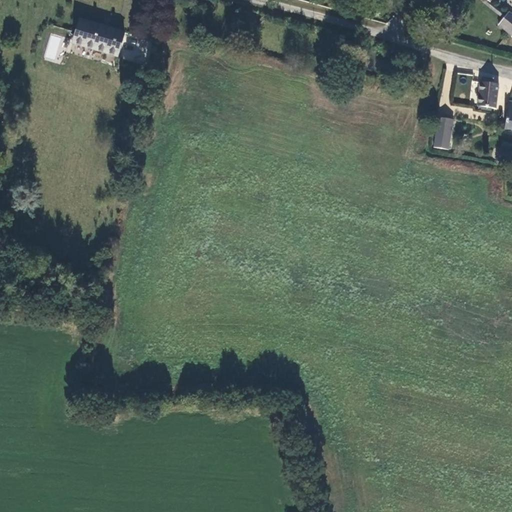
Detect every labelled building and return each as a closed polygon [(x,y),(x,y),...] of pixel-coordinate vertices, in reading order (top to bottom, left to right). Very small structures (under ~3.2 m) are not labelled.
[(511,16),(508,13),(497,26),(511,37),(511,16)] [(122,33),(78,20),(71,44),(116,58),(122,33)] [(131,50),(125,47),(121,57),(140,64),(145,47),(133,43),(131,50)] [(476,106),(495,109),(498,85),(479,82),(476,106)] [(452,120),(437,117),(432,147),(447,150),(452,120)] [(496,156),(508,160),(511,153),(499,149),(496,156)]
